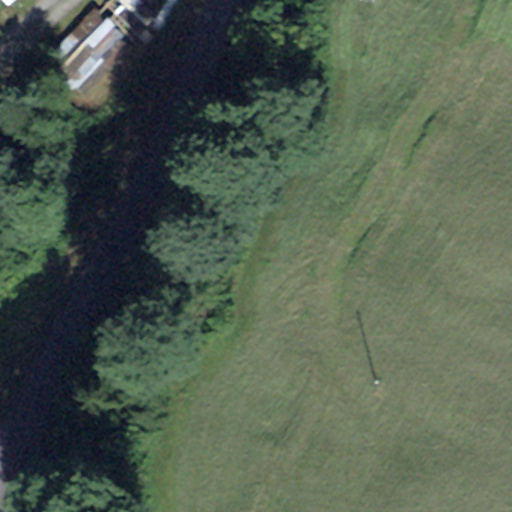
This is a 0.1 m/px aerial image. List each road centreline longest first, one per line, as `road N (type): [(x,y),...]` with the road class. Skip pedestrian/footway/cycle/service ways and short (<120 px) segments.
road 1 (unclassified): [(237,0),(194,100),(50,376),(12,511)]
road 2 (track): [(465,0),(444,66),(337,254),(328,312)]
